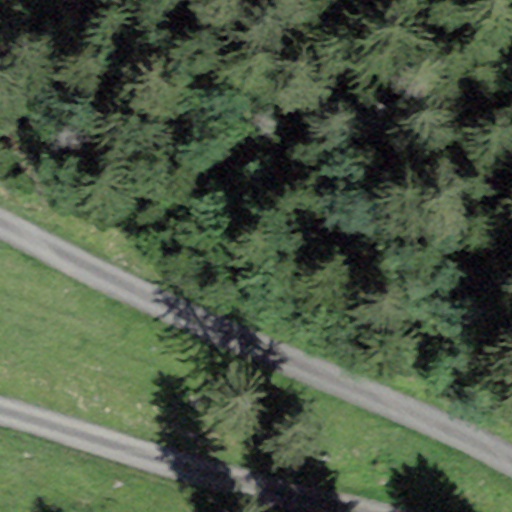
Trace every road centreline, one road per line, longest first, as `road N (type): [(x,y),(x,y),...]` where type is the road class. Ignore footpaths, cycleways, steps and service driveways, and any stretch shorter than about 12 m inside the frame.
road 1 (track): [(511,462),(379,390),(97,273),(0,223)]
road 2 (track): [(0,408),(305,511)]
